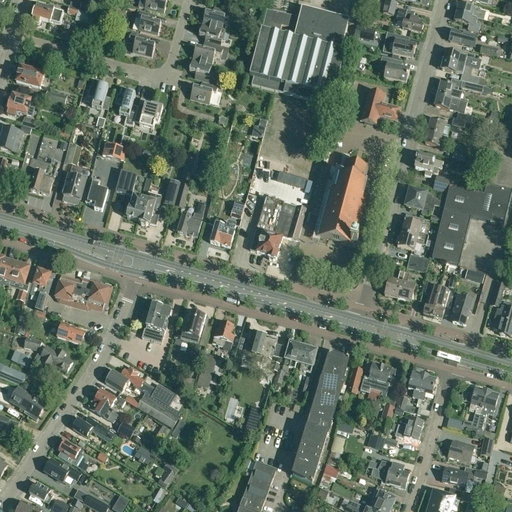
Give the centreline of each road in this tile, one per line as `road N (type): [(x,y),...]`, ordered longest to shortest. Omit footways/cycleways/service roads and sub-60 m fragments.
road 1 (residential): [(445,0),(357,325)]
road 2 (residential): [(171,272),(180,292),(450,370)]
road 3 (residential): [(0,506),(89,375),(142,264)]
road 4 (residential): [(11,35),(166,78),(188,0)]
road 5 (residential): [(357,325),(310,293),(149,247)]
road 6 (tertiary): [(171,272),(357,325)]
road 7 (unknown): [(329,335),(288,461),(281,511)]
road 8 (residential): [(511,351),(385,314),(357,325)]
road 9 (tertiary): [(357,325),(511,369)]
road 10 (residential): [(149,247),(0,204)]
road 11 (residential): [(407,511),(450,370)]
